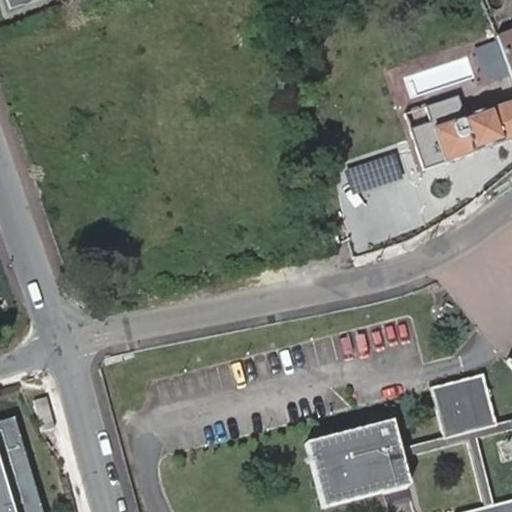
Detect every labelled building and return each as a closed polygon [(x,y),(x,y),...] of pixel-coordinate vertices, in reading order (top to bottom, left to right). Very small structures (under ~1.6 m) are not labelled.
[(1,0),(10,22),(73,0),(1,0)] [(511,33),(495,40),(511,85),(511,33)] [(444,164),(511,141),(511,105),(461,124),(460,118),(454,120),(451,114),(429,120),(444,164)] [(511,420),(497,424),(484,375),(433,388),(444,437),(399,449),(392,423),(306,443),(321,507),(408,486),(402,459),(467,442),(482,507),(465,511),(511,511),(511,500),(493,505),(477,439),(511,430),(511,420)] [(42,399),(51,428),(57,427),(47,397),(42,399)] [(47,429),(51,428),(42,399),(37,401),(44,423),(47,429)] [(0,511),(39,511),(13,419),(0,423),(0,511)]
